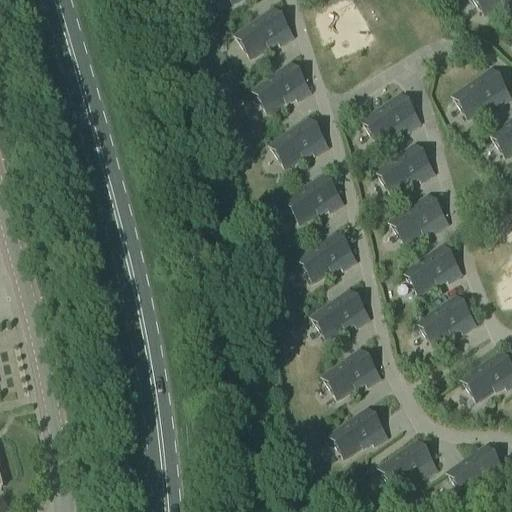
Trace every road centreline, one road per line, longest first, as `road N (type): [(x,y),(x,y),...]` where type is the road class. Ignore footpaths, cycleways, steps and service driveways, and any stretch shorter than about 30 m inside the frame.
road 1 (primary): [(167,511),(132,281),(52,0)]
road 2 (tertiary): [(58,511),(58,447),(0,194)]
